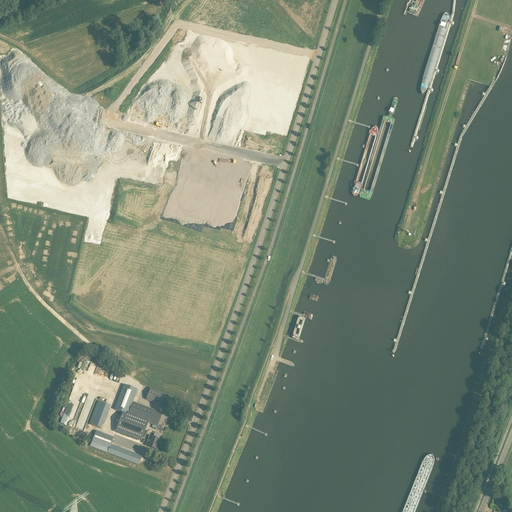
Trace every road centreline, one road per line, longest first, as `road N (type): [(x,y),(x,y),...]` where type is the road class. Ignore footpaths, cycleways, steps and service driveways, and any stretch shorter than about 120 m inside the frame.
road 1 (tertiary): [(161,511),(252,266),(335,0)]
road 2 (track): [(476,0),(404,228),(413,231),(420,209)]
